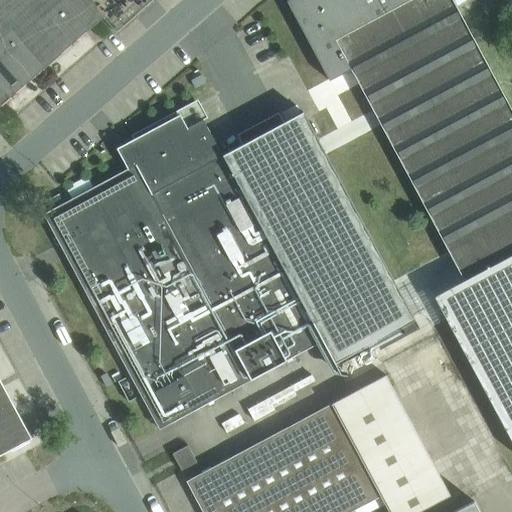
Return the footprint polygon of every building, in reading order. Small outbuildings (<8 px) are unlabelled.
[(0,107),(105,16),(92,1),(91,0),(11,0),(0,10),(0,107)] [(0,0),(0,10),(11,0),(0,0)] [(314,52),(410,0),(289,0),(287,1),(314,52)] [(511,254),(511,110),(460,15),(452,0),(410,0),(314,52),(329,80),(353,68),(466,280),(511,254)] [(223,157),(222,156),(196,106),(134,139),(116,148),(128,169),(136,165),(151,195),(223,157)] [(303,112),(284,123),(279,113),(237,135),(242,145),(222,156),(223,157),(323,341),(340,372),(420,329),(303,112)] [(323,341),(223,157),(151,195),(251,379),(323,341)] [(251,379),(151,195),(136,165),(128,169),(44,214),(57,237),(53,239),(57,246),(60,244),(160,429),(251,379)] [(511,254),(466,280),(434,297),(511,442),(511,254)] [(386,375),(330,405),(379,496),(388,511),(418,511),(450,495),(386,375)] [(0,455),(32,439),(0,379),(0,455)] [(349,511),(379,496),(330,405),(187,481),(203,511),(349,511)] [(188,445),(187,446),(172,454),(181,471),(197,462),(188,445)] [(452,511),(479,511),(474,501),(452,511)]
